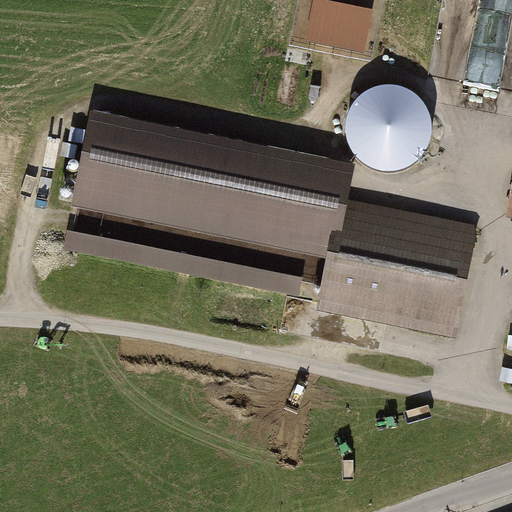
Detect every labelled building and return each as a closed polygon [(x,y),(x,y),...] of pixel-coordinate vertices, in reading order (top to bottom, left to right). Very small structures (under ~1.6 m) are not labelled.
[(370,49),(374,0),(313,0),(313,11),(297,10),(295,42),(370,49)] [(511,89),(511,0),(479,0),(466,81),(511,89)] [(394,166),(442,143),(412,81),(364,104),(394,166)] [(333,252),(342,208),(351,165),(97,114),(79,201),(333,252)] [(333,252),(322,306),(453,332),(473,234),(342,208),(333,252)]
